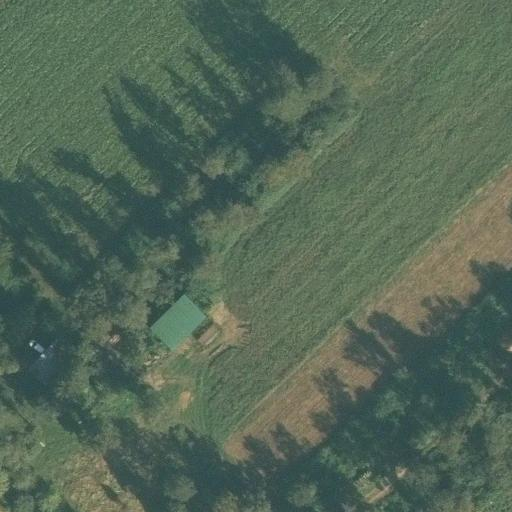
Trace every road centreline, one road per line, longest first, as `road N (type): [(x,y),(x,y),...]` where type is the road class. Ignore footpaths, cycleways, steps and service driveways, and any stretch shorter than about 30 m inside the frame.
road 1 (track): [(258,511),(61,315),(56,287),(0,231)]
road 2 (track): [(369,511),(404,481),(465,475),(511,438)]
